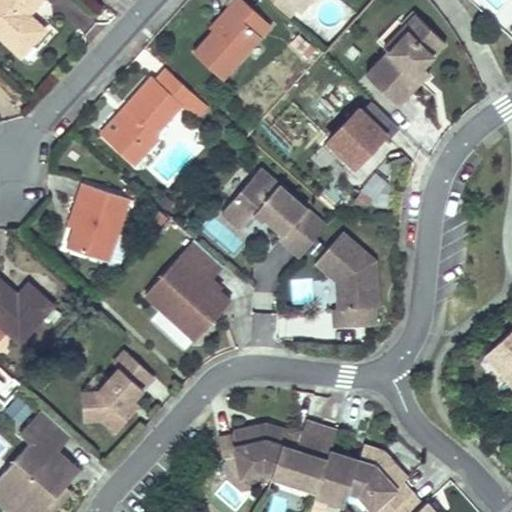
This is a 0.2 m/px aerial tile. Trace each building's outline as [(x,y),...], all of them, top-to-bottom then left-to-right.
[(0,0),(0,43),(9,51),(20,39),(29,48),(42,33),(31,22),(28,27),(23,23),(24,12),(28,8),(31,11),(40,0),(0,0)] [(231,11),(213,31),(193,52),(222,79),(260,37),(253,30),(263,19),(241,0),(231,0),(226,7),(231,11)] [(286,0),(264,0),(288,22),(299,11),(286,0)] [(286,0),(299,11),(308,0),(286,0)] [(231,11),(226,7),(208,27),(213,31),(231,11)] [(31,11),(28,8),(24,12),(23,23),(28,27),(31,22),(31,11)] [(387,50),(365,73),(396,104),(419,80),(413,73),(421,65),(444,42),(415,13),(402,26),(406,31),(387,50)] [(270,26),(263,19),(253,30),(260,37),(270,26)] [(402,26),(383,46),(387,50),(406,31),(402,26)] [(20,39),(9,51),(18,60),(29,48),(20,39)] [(413,73),(419,80),(428,71),(421,65),(413,73)] [(131,112),(106,139),(132,164),(158,136),(155,132),(180,105),(186,110),(198,98),(166,68),(155,79),(151,75),(123,105),(126,108),(131,112)] [(329,112),(346,97),(337,86),(320,101),(329,112)] [(399,127),(371,100),(360,111),(384,134),(389,138),(399,127)] [(126,108),(101,135),(106,139),(131,112),(126,108)] [(329,140),(354,164),(384,134),(360,111),(358,109),(329,140)] [(331,180),(344,168),(323,145),(310,157),(331,180)] [(373,160),(364,192),(384,198),(393,166),(373,160)] [(260,167),(221,212),(240,228),(254,213),(263,221),(266,217),(269,215),(274,220),(272,223),(284,233),(279,238),(300,256),(326,226),(260,167)] [(129,197),(82,178),(76,193),(82,195),(71,222),(63,240),(104,256),(115,230),(129,197)] [(82,195),(76,193),(65,220),(71,222),(82,195)] [(228,257),(244,243),(216,211),(200,225),(228,257)] [(113,266),(127,234),(115,230),(104,256),(102,262),(113,266)] [(342,231),(315,261),(336,279),(338,307),(333,308),(334,325),(375,323),(374,306),(378,305),(375,260),(342,231)] [(193,239),(145,294),(162,309),(167,303),(178,314),(173,319),(195,339),(230,301),(209,282),(223,266),(193,239)] [(313,273),(288,278),(293,303),(318,298),(313,273)] [(18,296),(0,279),(0,325),(20,344),(55,306),(30,283),(18,296)] [(167,303),(162,309),(173,319),(178,314),(167,303)] [(272,346),(274,314),(251,313),(250,345),(272,346)] [(511,328),(491,347),(511,371),(511,328)] [(511,371),(491,347),(486,351),(511,380),(511,371)] [(132,400),(153,377),(125,350),(113,363),(119,368),(109,379),(97,392),(82,392),(84,419),(101,418),(116,431),(134,412),(127,406),(132,400)] [(101,372),(82,392),(97,392),(109,379),(101,372)] [(2,403),(17,424),(35,412),(20,391),(2,403)] [(134,412),(139,406),(132,400),(127,406),(134,412)] [(72,435),(42,407),(20,432),(30,441),(0,474),(0,482),(25,504),(24,511),(50,511),(62,500),(56,494),(64,484),(78,469),(58,451),(72,435)] [(282,445),(272,473),(317,488),(326,460),(311,456),(321,426),(305,421),(301,435),(298,444),(288,440),(286,446),(282,445)] [(218,438),(226,476),(241,472),(242,474),(262,470),(272,473),(282,445),(286,446),(288,440),(290,431),(267,424),(257,426),(258,428),(233,434),(234,435),(218,438)] [(317,488),(315,494),(344,503),(349,489),(358,460),(330,451),(337,431),(321,426),(311,456),(326,460),(317,488)] [(301,435),(290,431),(288,440),(298,444),(301,435)] [(383,451),(364,445),(358,460),(349,489),(359,492),(372,506),(369,509),(371,511),(390,511),(411,494),(401,482),(404,479),(388,460),(390,459),(383,451)] [(0,482),(0,501),(11,511),(24,511),(25,504),(0,482)] [(62,500),(71,490),(64,484),(56,494),(62,500)] [(421,505),(411,494),(390,511),(434,511),(426,502),(421,505)]
